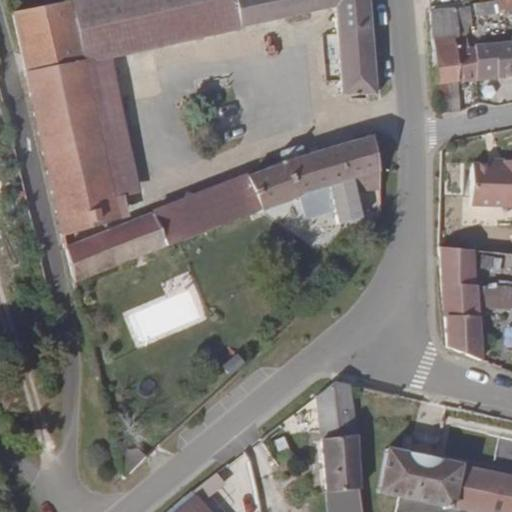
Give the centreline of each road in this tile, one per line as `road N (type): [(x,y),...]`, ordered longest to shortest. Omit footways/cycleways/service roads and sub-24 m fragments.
road 1 (residential): [(359,357),(127,511)]
road 2 (residential): [(418,145),(402,297),(359,357)]
road 3 (residential): [(359,357),(511,396)]
road 4 (residential): [(404,0),(418,145)]
